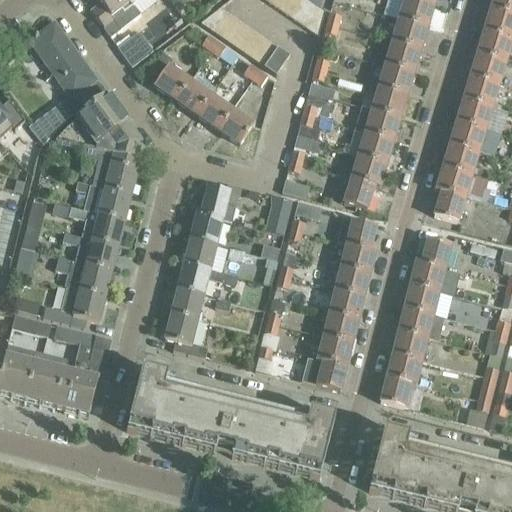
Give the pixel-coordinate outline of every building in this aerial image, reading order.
[(90,14),(104,31),(103,31),(110,40),(140,17),(130,4),(129,5),(125,0),(95,0),(100,6),(90,14)] [(272,0),(269,5),(277,11),(284,0),(272,0)] [(297,0),(284,0),(277,11),(286,17),(297,0)] [(297,0),(286,17),(294,22),(307,3),(303,0),(297,0)] [(433,8),(404,0),(397,23),(426,31),(433,8)] [(404,0),(433,8),(435,0),(404,0)] [(511,0),(493,0),(491,10),(511,17),(511,0)] [(315,9),(307,3),(294,22),(302,28),(315,9)] [(315,9),(302,28),(317,39),(324,14),(315,9)] [(199,25),(213,35),(227,16),(219,10),(199,25)] [(511,42),(511,40),(511,17),(491,10),(484,33),(511,42)] [(227,16),(213,35),(222,41),(235,21),(227,16)] [(329,16),(326,27),(337,29),(340,19),(329,16)] [(235,21),(222,41),(230,47),(244,27),(235,21)] [(397,23),(391,45),(419,54),(426,31),(397,23)] [(63,106),(72,118),(104,94),(54,25),(37,37),(36,36),(33,38),(34,39),(28,44),(44,67),(49,63),(57,74),(52,77),(70,101),(63,106)] [(244,27),(230,47),(238,53),(252,33),(244,27)] [(326,27),(323,37),(334,40),(337,29),(326,27)] [(252,33),(238,53),(246,58),(260,38),(252,33)] [(484,33),(477,56),(505,65),(511,42),(484,33)] [(118,51),(131,70),(152,54),(139,36),(118,51)] [(260,38),(246,58),(255,64),(268,44),(260,38)] [(201,48),(210,54),(216,45),(207,39),(201,48)] [(268,44),(255,64),(263,70),(276,50),(268,44)] [(225,51),(216,45),(210,54),(218,60),(225,51)] [(412,77),(419,54),(391,45),(384,68),(412,77)] [(275,78),(289,58),(276,50),(263,70),(275,78)] [(153,89),(175,104),(188,84),(167,69),(172,63),(161,55),(149,73),(159,80),(153,89)] [(498,88),(505,65),(477,56),(470,79),(498,88)] [(317,62),(314,72),(325,75),(327,65),(317,62)] [(243,77),(252,83),(258,73),(249,68),(243,77)] [(384,68),(377,91),(406,99),(412,77),(384,68)] [(314,72),(311,82),(322,85),(325,75),(314,72)] [(266,79),(258,73),(252,83),(260,89),(266,79)] [(470,79),(463,103),(491,111),(499,113),(506,90),(498,88),(470,79)] [(175,104),(196,118),(209,98),(188,84),(175,104)] [(310,86),(307,97),(331,104),(334,93),(310,86)] [(399,122),(406,99),(377,91),(370,114),(399,122)] [(315,111),(312,121),(322,124),(326,125),(332,104),(331,104),(307,97),(304,108),(315,111)] [(95,147),(125,125),(126,124),(107,98),(77,121),(95,147)] [(196,118),(217,133),(231,113),(209,98),(196,118)] [(0,140),(11,130),(14,133),(24,124),(8,103),(0,110),(0,140)] [(491,111),(463,103),(456,125),(484,134),(491,111)] [(304,108),(302,118),(312,121),(315,111),(304,108)] [(353,133),(392,145),(399,122),(370,114),(360,111),(353,133)] [(252,128),(231,113),(217,133),(238,148),(252,128)] [(302,118),(299,128),(310,131),(312,121),(302,118)] [(43,147),(55,135),(44,121),(30,132),(43,147)] [(322,124),(312,121),(310,131),(299,128),(296,139),(316,145),(322,124)] [(140,145),(125,125),(95,147),(94,153),(135,163),(140,145)] [(456,125),(449,149),(477,157),(484,134),(456,125)] [(357,159),(385,168),(392,145),(353,133),(346,156),(357,159)] [(316,145),(296,139),(293,150),(317,157),(320,146),(316,145)] [(471,180),(477,157),(449,149),(443,171),(471,180)] [(139,164),(135,163),(94,153),(85,151),(83,160),(98,163),(91,189),(130,199),(139,164)] [(292,154),(289,164),(300,167),(303,157),(292,154)] [(357,159),(350,182),(373,189),(378,191),(385,168),(357,159)] [(289,164),(287,174),(298,177),(300,167),(289,164)] [(436,194),(441,195),(464,203),(471,180),(443,171),(436,194)] [(366,213),(373,189),(350,182),(343,206),(366,213)] [(21,196),(24,185),(16,183),(13,194),(21,196)] [(281,196),(305,202),(308,190),(284,184),(281,196)] [(123,224),(130,199),(91,189),(77,185),(74,194),(87,197),(83,214),(123,224)] [(201,207),(198,216),(223,223),(232,225),(241,192),(227,188),(225,194),(207,189),(203,208),(201,207)] [(40,189),(37,198),(50,202),(51,196),(49,191),(40,189)] [(308,191),(305,202),(318,205),(321,195),(308,191)] [(457,225),(464,203),(441,195),(434,219),(457,225)] [(32,205),(27,226),(41,230),(46,209),(32,205)] [(319,224),(322,212),(298,205),(295,218),(319,224)] [(60,209),(58,218),(67,220),(69,211),(60,209)] [(283,237),(289,214),(271,209),(265,233),(283,237)] [(117,250),(123,224),(83,214),(70,211),(68,220),(86,224),(82,241),(81,241),(117,250)] [(190,242),(216,249),(223,223),(198,216),(196,216),(190,242)] [(375,230),(341,221),(335,245),(346,247),(369,253),(375,230)] [(290,234),(301,236),(304,227),(293,224),(290,234)] [(27,228),(21,252),(34,255),(40,231),(27,228)] [(290,234),(288,243),(299,246),(301,236),(290,234)] [(111,274),(117,250),(81,241),(82,241),(64,236),(61,245),(79,250),(75,265),(111,274)] [(190,242),(183,267),(210,274),(216,249),(190,242)] [(426,243),(420,266),(444,272),(450,248),(426,243)] [(340,271),(368,278),(374,255),(369,253),(346,247),(340,271)] [(495,254),(471,247),(468,255),(493,262),(495,254)] [(266,261),(276,264),(279,252),(263,248),(260,260),(266,261)] [(511,266),(511,253),(503,251),(500,263),(504,265),(511,266)] [(38,256),(34,255),(21,252),(14,276),(32,281),(38,256)] [(255,268),(257,260),(230,252),(227,261),(255,268)] [(297,261),(284,257),(282,265),(295,268),(297,261)] [(104,300),(111,274),(75,265),(57,261),(54,273),(68,277),(64,290),(66,290),(104,300)] [(277,264),(276,264),(266,261),(263,270),(261,270),(259,277),(254,276),(252,283),(271,288),(277,264)] [(415,265),(409,288),(438,296),(444,272),(420,266),(415,265)] [(511,266),(504,265),(502,276),(510,278),(511,278),(511,266)] [(203,299),(204,299),(210,274),(183,267),(177,292),(203,299)] [(279,279),(289,282),(292,273),(281,270),(279,279)] [(368,278),(340,271),(334,294),(363,301),(368,278)] [(236,281),(224,278),(222,286),(234,289),(236,281)] [(279,279),(276,290),(287,292),(289,282),(279,279)] [(438,296),(409,288),(403,312),(443,322),(448,323),(453,299),(438,296)] [(42,321),(83,331),(85,323),(98,326),(104,300),(66,290),(60,313),(45,310),(42,321)] [(177,292),(171,317),(197,324),(204,299),(203,299),(177,292)] [(334,294),(328,317),(357,325),(363,301),(334,294)] [(230,306),(217,302),(215,311),(228,314),(230,306)] [(273,303),(267,326),(278,329),(284,306),(273,303)] [(443,322),(403,312),(397,335),(426,342),(438,345),(443,322)] [(177,346),(175,354),(189,357),(205,361),(207,352),(191,348),(197,324),(171,317),(167,329),(163,328),(160,340),(165,341),(164,342),(177,346)] [(322,340),(351,348),(357,325),(328,317),(325,331),(317,329),(315,338),(322,340)] [(14,319),(11,331),(23,334),(26,322),(14,319)] [(26,322),(23,334),(34,337),(37,325),(26,322)] [(496,334),(507,337),(510,327),(499,324),(496,334)] [(37,325),(34,337),(46,340),(49,328),(37,325)] [(278,329),(267,326),(264,336),(275,339),(278,329)] [(56,330),(53,342),(66,345),(69,333),(56,330)] [(69,333),(66,345),(78,348),(81,336),(69,333)] [(483,356),(490,358),(501,361),(504,347),(493,344),(496,335),(489,334),(483,356)] [(507,337),(496,334),(496,335),(493,344),(504,347),(507,337)] [(397,335),(391,359),(420,366),(426,342),(397,335)] [(63,415),(87,421),(97,384),(97,383),(101,367),(104,367),(110,343),(82,336),(80,348),(75,365),(72,377),(63,415)] [(316,364),(322,365),(345,371),(351,348),(322,340),(315,338),(312,338),(309,348),(320,350),(316,364)] [(0,399),(63,415),(72,377),(75,365),(48,357),(47,359),(20,352),(17,363),(4,360),(0,374),(0,399)] [(271,355),(260,352),(258,361),(269,364),(271,355)] [(487,370),(484,382),(495,384),(498,373),(501,361),(490,358),(487,370)] [(391,359),(386,381),(409,387),(415,389),(420,366),(391,359)] [(300,385),(339,395),(345,371),(322,365),(316,364),(306,361),(300,385)] [(511,363),(507,362),(503,375),(502,375),(499,386),(511,389),(511,363)] [(125,433),(214,456),(216,449),(231,453),(229,460),(318,482),(333,422),(308,416),(306,423),(164,387),(166,380),(140,373),(125,433)] [(409,387),(386,381),(380,406),(417,415),(423,391),(415,389),(409,387)] [(493,394),(495,384),(484,382),(482,391),(493,394)] [(507,413),(511,390),(511,389),(499,386),(493,409),(507,413)] [(489,406),(479,403),(476,413),(487,415),(489,406)] [(505,421),(507,413),(493,409),(491,418),(505,421)] [(487,434),(501,438),(505,421),(491,418),(487,434)] [(511,511),(511,474),(406,448),(408,441),(382,434),(367,495),(436,511),(457,511),(458,510),(466,511),(511,511)]
